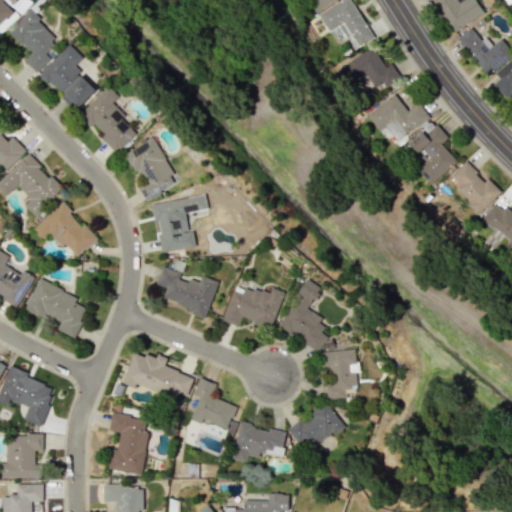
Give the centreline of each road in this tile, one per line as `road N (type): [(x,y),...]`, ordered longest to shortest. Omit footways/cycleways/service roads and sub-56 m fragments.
road 1 (residential): [(0,77),(112,191),(129,229),(130,293),(84,411),(78,511)]
road 2 (tertiary): [(394,0),(452,86),(511,152)]
road 3 (residential): [(124,313),(275,374)]
